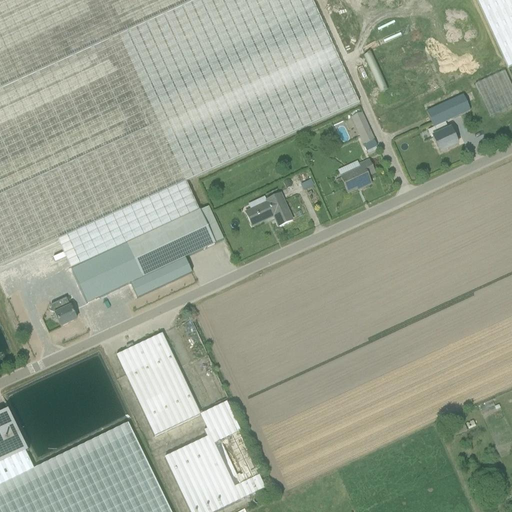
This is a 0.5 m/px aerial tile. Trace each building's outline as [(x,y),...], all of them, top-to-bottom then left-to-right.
[(311,0),(0,0),(0,266),(56,242),(75,281),(81,293),(85,303),(86,305),(129,285),(136,300),(192,274),(184,259),(142,279),(141,278),(127,246),(199,213),(185,184),(204,175),(358,104),(311,0)] [(511,0),(475,0),(507,69),(511,67),(511,0)] [(511,108),(511,90),(503,73),(474,86),(489,119),(511,108)] [(433,129),(434,128),(445,124),(470,112),(460,89),(423,106),(433,129)] [(362,115),(352,119),(364,146),(374,142),(362,115)] [(448,131),(445,124),(434,128),(437,136),(432,138),(439,154),(457,146),(450,131),(448,131)] [(340,179),(348,195),(361,188),(362,190),(371,185),(367,177),(374,174),(369,162),(359,166),(360,170),(340,179)] [(311,181),(305,183),(308,190),(314,187),(311,181)] [(268,205),(252,212),(246,215),(251,226),(272,216),(278,228),(292,222),(280,195),(266,202),(268,205)] [(208,208),(199,213),(127,246),(141,278),(142,279),(184,259),(215,245),(223,241),(208,208)] [(76,321),(66,300),(51,307),(51,308),(50,312),(54,314),(60,328),(76,321)] [(155,438),(201,417),(162,336),(116,357),(155,438)] [(215,373),(202,378),(207,391),(208,391),(210,396),(215,394),(217,401),(224,399),(215,373)] [(466,432),(464,425),(462,421),(451,426),(455,437),(466,432)] [(0,464),(16,457),(15,456),(0,424),(0,464)] [(15,456),(16,457),(0,464),(0,511),(169,511),(127,425),(36,469),(27,451),(15,456)] [(165,460),(189,511),(219,511),(241,502),(210,439),(165,460)] [(482,486),(493,479),(489,473),(478,481),(482,486)]
